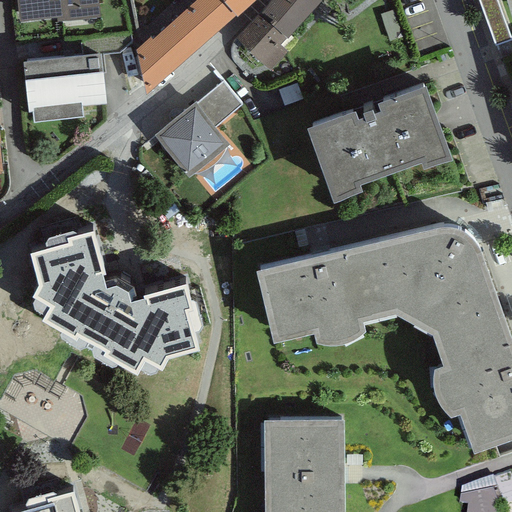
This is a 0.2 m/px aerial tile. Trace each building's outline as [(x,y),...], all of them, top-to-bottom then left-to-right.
[(97,0),(17,0),(19,17),(56,13),(56,18),(99,14),(97,0)] [(228,0),(190,0),(169,20),(193,48),(236,10),(228,0)] [(247,0),(228,0),(236,10),(247,0)] [(263,0),(261,4),(288,30),(315,0),(263,0)] [(280,37),(288,30),(261,4),(236,30),(270,63),(288,44),(280,37)] [(500,39),(511,35),(511,28),(508,15),(494,19),(500,39)] [(145,88),(193,48),(169,20),(153,34),(151,31),(136,45),(145,88)] [(100,47),(62,51),(67,96),(80,95),(81,99),(105,96),(100,47)] [(32,100),(67,96),(62,51),(23,55),(28,104),(32,103),(32,100)] [(448,157),(419,78),(299,117),(328,196),(448,157)] [(223,82),(160,130),(190,168),(226,140),(213,124),(239,103),(223,82)] [(82,111),(81,99),(80,95),(67,96),(32,100),(32,103),(34,116),(82,111)] [(440,217),(257,264),(274,333),(395,302),(433,321),(474,441),(511,428),(511,330),(480,237),(474,228),(466,222),(454,217),(440,217)] [(86,230),(28,241),(37,276),(31,297),(144,369),(161,353),(196,340),(178,280),(131,295),(99,275),(86,230)] [(346,511),(345,413),(263,414),(263,511),(346,511)] [(511,511),(511,474),(497,479),(507,511),(511,511)] [(75,511),(72,493),(13,511),(75,511)]
